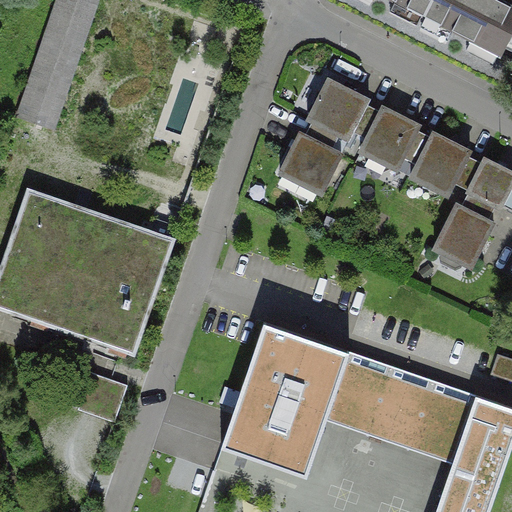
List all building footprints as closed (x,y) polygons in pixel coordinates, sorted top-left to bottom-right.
[(97,0),(59,0),(19,117),(53,128),(97,0)] [(110,0),(165,18),(160,31),(159,31),(148,62),(219,86),(229,55),(222,52),(224,45),(231,48),(239,25),(170,1),(169,1),(165,0),(110,0)] [(392,0),(424,16),(432,0),(392,0)] [(432,0),(424,16),(499,55),(499,57),(501,58),(511,35),(511,4),(502,0),(432,0)] [(367,105),(370,100),(329,79),(308,119),(313,122),(340,135),(349,140),(354,132),(367,139),(381,112),(367,105)] [(418,130),(420,125),(384,107),(381,112),(367,139),(361,152),(397,170),(404,158),(418,165),(432,137),(418,130)] [(322,194),(342,154),(333,149),(340,135),(313,122),(306,135),(301,133),(280,173),(322,194)] [(468,156),(471,151),(434,132),(432,137),(418,165),(411,177),(448,196),(455,183),(468,190),(483,163),(468,156)] [(511,171),(485,158),(483,163),(468,190),(468,192),(469,192),(496,206),(501,209),(503,205),(511,209),(511,171)] [(125,224),(30,191),(0,277),(0,305),(35,318),(33,324),(46,329),(48,323),(109,344),(104,357),(118,362),(123,349),(134,353),(173,240),(149,232),(159,202),(136,194),(125,224)] [(472,267),(494,223),(489,220),(496,206),(469,192),(462,206),(458,204),(435,249),(472,267)] [(489,511),(511,448),(511,407),(265,322),(222,447),(308,476),(330,410),(457,454),(436,511),(489,511)] [(511,376),(511,354),(502,351),(495,371),(511,376)] [(84,407),(117,419),(129,389),(95,376),(84,407)]
